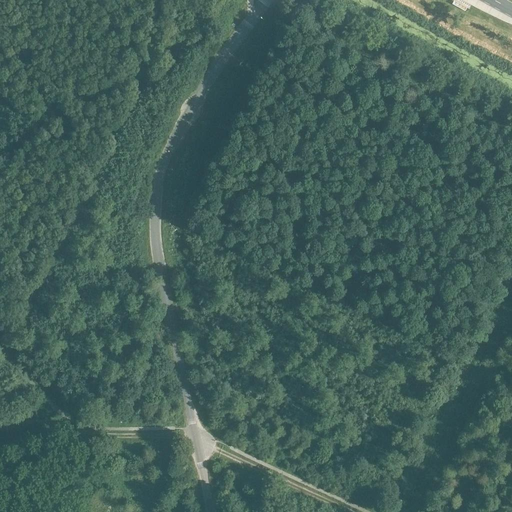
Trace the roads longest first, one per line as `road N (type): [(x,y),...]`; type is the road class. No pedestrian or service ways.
road 1 (unclassified): [(210,511),(152,220),(175,137),(266,0)]
road 2 (track): [(349,511),(195,437),(116,437),(56,423),(0,427)]
road 3 (track): [(511,286),(397,511)]
road 4 (track): [(511,315),(412,511)]
